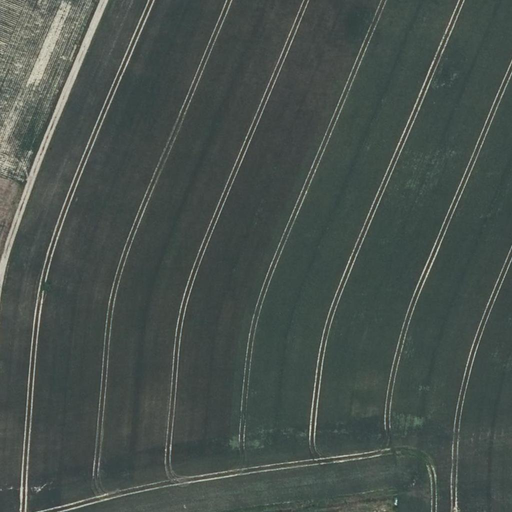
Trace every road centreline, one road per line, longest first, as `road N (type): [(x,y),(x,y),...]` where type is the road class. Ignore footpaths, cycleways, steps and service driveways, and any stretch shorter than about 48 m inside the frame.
road 1 (track): [(100,0),(0,265)]
road 2 (track): [(231,511),(511,478)]
